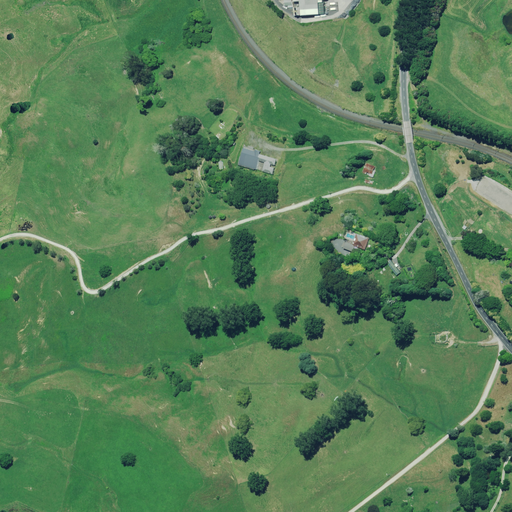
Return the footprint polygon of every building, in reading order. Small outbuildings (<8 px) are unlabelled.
[(293,0),(293,2),(300,1),(302,16),(319,15),(318,3),(317,0),(293,0)] [(255,151),(244,148),(241,157),(240,156),(238,165),(256,171),(259,161),(265,163),(263,171),(272,174),(274,168),(270,167),(271,164),(275,165),(277,159),(260,154),(261,151),(256,150),(255,151)] [(375,169),(376,166),(368,163),(363,173),(366,174),(367,172),(370,174),(369,176),(373,178),(376,170),(375,169)] [(353,245),(347,242),(347,243),(344,242),(342,247),(353,252),(354,248),(357,249),(358,247),(365,250),(369,240),(366,239),(367,237),(357,234),(354,243),(353,245)] [(399,271),(390,260),(388,262),(390,264),(389,265),(396,274),(399,271)]
